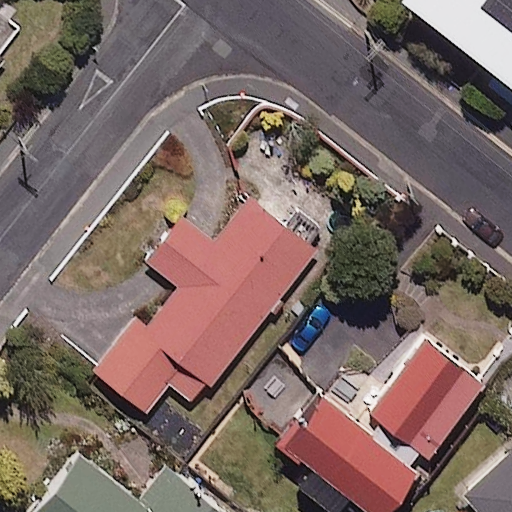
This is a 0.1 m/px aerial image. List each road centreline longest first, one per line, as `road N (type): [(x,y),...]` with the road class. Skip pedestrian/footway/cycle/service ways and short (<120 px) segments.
road 1 (residential): [(511,207),(248,0)]
road 2 (residential): [(190,0),(0,239)]
